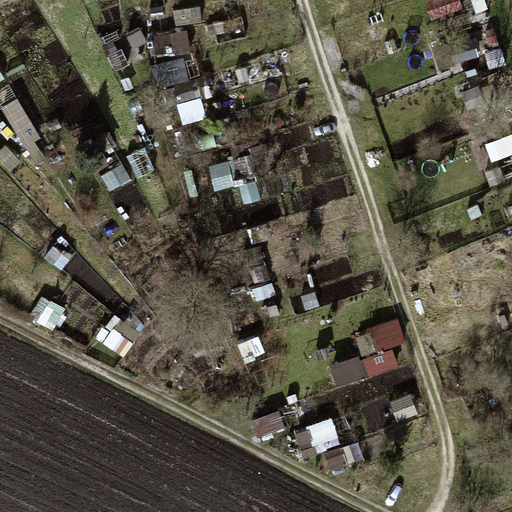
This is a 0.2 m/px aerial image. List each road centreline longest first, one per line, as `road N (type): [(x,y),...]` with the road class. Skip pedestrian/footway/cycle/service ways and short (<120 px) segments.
road 1 (track): [(303,0),(449,447),(435,511)]
road 2 (track): [(0,315),(384,511)]
